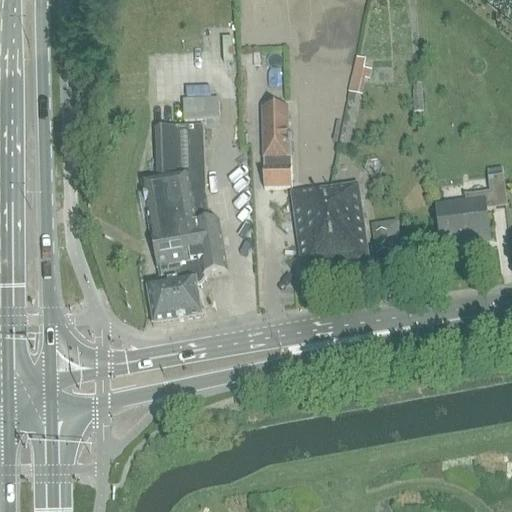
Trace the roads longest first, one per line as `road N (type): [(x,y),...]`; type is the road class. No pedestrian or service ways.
road 1 (secondary): [(13,0),(12,375)]
road 2 (secondary): [(50,369),(42,0)]
road 3 (tertiary): [(203,359),(511,311)]
road 4 (tertiary): [(52,420),(105,408),(203,359)]
road 5 (tertiary): [(203,359),(50,369)]
